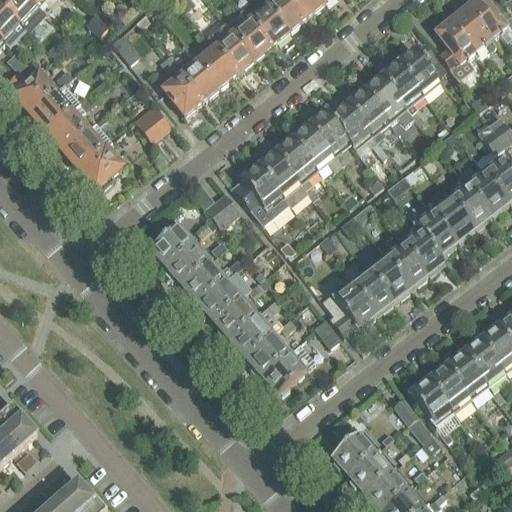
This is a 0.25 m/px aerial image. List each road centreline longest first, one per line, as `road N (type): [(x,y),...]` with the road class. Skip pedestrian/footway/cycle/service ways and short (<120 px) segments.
road 1 (residential): [(69,269),(405,0)]
road 2 (residential): [(248,472),(511,270)]
road 3 (primary): [(202,511),(0,280)]
road 4 (residential): [(248,472),(69,269)]
road 5 (residential): [(155,511),(0,336)]
road 6 (primary): [(0,345),(145,511)]
